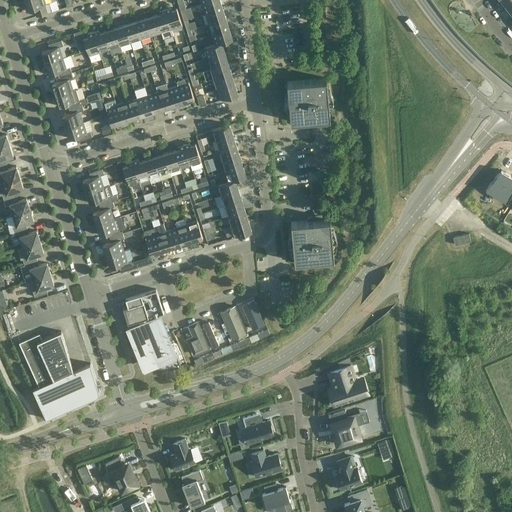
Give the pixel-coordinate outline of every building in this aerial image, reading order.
[(25,0),(29,10),(37,7),(38,12),(51,8),(50,3),(52,2),(51,0),(25,0)] [(177,0),(181,10),(184,9),(186,9),(183,0),(177,0)] [(212,0),(202,3),(205,14),(223,8),(220,0),(212,0)] [(171,7),(165,9),(172,29),(182,26),(177,8),(172,10),(171,7)] [(205,14),(209,24),(226,18),(223,8),(205,14)] [(161,32),(162,32),(164,38),(174,35),(172,29),(165,9),(160,11),(161,14),(156,15),(161,32)] [(156,15),(146,18),(151,36),(161,32),(156,15)] [(146,18),(135,22),(141,39),(151,36),(146,18)] [(209,24),(212,34),(229,29),(226,18),(209,24)] [(184,21),(187,31),(191,29),(194,29),(192,23),(189,24),(188,19),(184,21)] [(135,22),(125,25),(130,42),(141,39),(135,22)] [(125,25),(115,28),(120,46),(130,42),(125,25)] [(115,28),(104,31),(110,49),(120,46),(115,28)] [(212,34),(215,44),(215,45),(222,42),(222,43),(233,39),(229,29),(212,34)] [(99,30),(93,32),(100,52),(110,49),(104,31),(100,33),(99,30)] [(100,52),(93,32),(88,34),(89,36),(84,38),(89,55),(100,52)] [(42,52),(45,63),(63,57),(59,47),(63,46),(61,40),(48,44),(50,49),(42,52)] [(204,48),(208,58),(225,53),(222,43),(222,42),(215,45),(215,44),(204,48)] [(208,58),(211,69),(228,63),(225,53),(208,58)] [(57,72),(59,76),(72,72),(70,67),(66,68),(63,57),(45,63),(49,74),(57,72)] [(211,69),(214,79),(232,73),(228,63),(211,69)] [(128,70),(127,67),(126,64),(116,68),(118,74),(128,70)] [(108,77),(106,73),(105,70),(97,72),(99,76),(101,75),(102,79),(108,77)] [(52,84),(56,95),(73,90),(70,79),(73,78),(72,72),(59,76),(60,81),(52,84)] [(214,79),(217,89),(235,84),(232,73),(214,79)] [(190,76),(193,86),(199,84),(198,79),(196,80),(194,74),(190,76)] [(291,121),(300,120),(308,119),(308,122),(312,123),(313,119),(330,118),(327,78),(287,82),(291,121)] [(177,82),(178,85),(185,106),(190,104),(189,101),(194,99),(189,82),(185,83),(184,79),(177,82)] [(193,86),(196,96),(200,95),(199,89),(202,88),(201,83),(193,86)] [(235,84),(217,89),(221,100),(238,94),(235,84)] [(178,85),(168,89),(173,106),(178,104),(179,107),(185,106),(178,85)] [(79,88),(73,90),(56,95),(59,106),(67,104),(69,109),(82,104),(87,103),(85,96),(82,98),(79,88)] [(168,89),(158,92),(163,109),(173,106),(168,89)] [(158,92),(147,95),(153,112),(163,109),(158,92)] [(200,95),(196,96),(200,106),(206,104),(203,94),(200,95)] [(147,95),(137,98),(143,116),(153,112),(147,95)] [(137,98),(127,102),(132,119),(143,116),(137,98)] [(123,125),(117,105),(115,100),(104,104),(111,126),(117,124),(117,127),(123,125)] [(127,102),(117,105),(123,125),(128,123),(128,121),(132,119),(127,102)] [(62,116),(66,127),(83,122),(80,111),(84,110),(82,104),(69,109),(70,114),(62,116)] [(83,122),(66,127),(69,138),(77,136),(79,141),(92,137),(90,131),(87,132),(83,122)] [(212,130),(216,140),(233,135),(230,124),(212,130)] [(0,148),(10,145),(6,134),(0,135),(0,148)] [(216,140),(219,151),(236,145),(233,135),(216,140)] [(190,143),(184,144),(192,170),(203,167),(196,144),(191,145),(190,143)] [(180,149),(175,150),(180,168),(190,165),(184,144),(179,146),(180,149)] [(0,166),(7,164),(5,159),(13,156),(10,145),(0,148),(0,166)] [(219,151),(222,161),(240,156),(236,145),(219,151)] [(175,150),(164,154),(170,171),(180,168),(175,150)] [(164,154),(154,157),(160,174),(170,171),(164,154)] [(222,161),(225,171),(243,166),(240,156),(222,161)] [(161,179),(160,174),(154,157),(144,160),(151,183),(161,179)] [(138,159),(133,161),(140,185),(141,185),(141,186),(151,183),(144,160),(139,162),(138,159)] [(140,185),(133,161),(127,162),(128,165),(123,167),(128,184),(132,183),(133,187),(140,185)] [(0,174),(3,183),(20,177),(16,166),(8,169),(7,164),(0,166),(0,174)] [(225,171),(229,181),(229,182),(235,180),(246,176),(243,166),(225,171)] [(91,178),(83,181),(86,192),(104,186),(100,176),(104,174),(102,169),(89,173),(91,178)] [(511,176),(501,170),(488,186),(486,189),(504,200),(507,202),(510,195),(511,196),(511,176)] [(2,195),(4,200),(17,196),(15,191),(23,189),(20,177),(3,183),(0,184),(0,193),(1,195),(2,195)] [(218,185),(221,195),(239,190),(235,180),(229,182),(229,181),(218,185)] [(110,184),(104,186),(86,192),(90,203),(98,200),(99,205),(112,201),(118,199),(116,194),(114,195),(110,184)] [(221,195),(224,206),(242,200),(239,190),(221,195)] [(9,205),(13,215),(30,210),(27,198),(19,201),(17,196),(4,200),(6,206),(9,205)] [(178,197),(168,200),(169,204),(173,203),(174,206),(180,203),(178,197)] [(224,206),(228,216),(245,210),(242,200),(224,206)] [(93,213),(96,224),(114,218),(110,208),(114,207),(112,201),(99,205),(101,210),(93,213)] [(12,227),(14,232),(27,228),(26,223),(34,221),(30,210),(13,215),(16,226),(12,227)] [(228,216),(231,226),(248,221),(245,210),(228,216)] [(108,233),(110,237),(123,233),(122,231),(123,231),(124,228),(121,216),(114,218),(96,224),(100,235),(108,233)] [(291,222),(294,261),(334,258),(330,218),(313,220),(312,216),(308,218),(308,220),(291,222)] [(175,222),(176,227),(182,245),(192,241),(187,224),(185,219),(183,218),(176,220),(175,222)] [(203,238),(197,221),(187,224),(192,241),(203,238)] [(248,221),(231,226),(225,228),(228,238),(226,239),(227,239),(252,231),(248,221)] [(182,245),(176,227),(166,231),(172,248),(182,245)] [(20,237),(23,247),(40,242),(37,231),(29,233),(27,228),(14,232),(16,238),(20,237)] [(161,251),(156,234),(154,228),(143,232),(151,255),(161,251)] [(166,231),(156,234),(161,251),(172,248),(166,231)] [(103,245),(107,256),(124,251),(124,250),(121,240),(124,239),(123,233),(110,237),(111,242),(103,245)] [(453,237),(455,245),(471,241),(469,233),(453,237)] [(44,253),(40,242),(23,247),(18,249),(21,260),(23,259),(24,265),(37,260),(36,255),(44,253)] [(124,251),(107,256),(110,267),(118,265),(120,270),(133,266),(131,260),(133,258),(130,249),(124,250),(124,251)] [(26,282),(33,279),(51,274),(47,263),(39,265),(37,260),(24,265),(26,270),(22,271),(26,281),(25,281),(26,282)] [(51,274),(33,279),(36,290),(33,291),(34,297),(48,293),(46,288),(54,285),(51,274)] [(126,314),(125,315),(128,323),(139,320),(140,323),(126,329),(142,366),(150,363),(152,365),(155,366),(159,367),(162,368),(165,368),(168,368),(171,368),(175,368),(178,367),(181,366),(159,314),(164,312),(156,289),(125,299),(128,306),(127,307),(129,314),(126,315),(126,314)] [(254,299),(245,303),(257,331),(267,327),(254,299)] [(234,306),(220,311),(233,342),(247,336),(234,306)] [(200,323),(189,328),(193,338),(188,340),(195,356),(211,348),(201,326),(200,323)] [(209,323),(201,326),(211,348),(211,350),(219,346),(209,323)] [(270,334),(268,329),(257,333),(249,337),(252,342),(260,339),(270,334)] [(40,333),(19,343),(39,386),(33,389),(46,419),(98,396),(99,392),(90,363),(73,371),(61,331),(42,340),(40,333)] [(231,345),(233,350),(241,347),(252,342),(249,337),(231,345)] [(221,349),(223,354),(233,350),(231,345),(221,349)] [(196,366),(197,366),(215,358),(212,352),(194,360),(196,366)] [(335,386),(329,388),(335,405),(351,399),(352,402),(361,399),(360,396),(365,394),(360,378),(356,379),(351,365),(330,372),(335,386)] [(346,410),(328,415),(333,430),(332,430),(332,431),(333,431),(334,434),(333,435),(334,435),(337,444),(360,437),(356,425),(362,423),(359,412),(347,416),(346,410)] [(248,443),(274,435),(269,420),(260,423),(257,413),(243,418),(246,427),(243,428),(248,443)] [(195,462),(190,447),(189,448),(185,438),(173,443),(177,452),(171,454),(177,470),(195,462)] [(252,461),(257,477),(282,469),(277,453),(266,457),(264,450),(251,453),(253,460),(252,461)] [(112,470),(122,491),(136,484),(133,478),(135,477),(132,471),(130,472),(126,463),(123,464),(119,456),(105,462),(109,471),(112,470)] [(335,474),(341,489),(362,482),(357,467),(356,467),(352,456),(337,461),(339,468),(340,469),(341,472),(337,474),(335,474)] [(200,469),(181,476),(184,483),(187,490),(185,491),(190,506),(205,500),(197,480),(203,478),(200,469)] [(274,511),(279,511),(293,508),(290,498),(291,498),(289,493),(288,493),(286,486),(278,489),(276,482),(264,486),(266,492),(262,493),(266,506),(272,504),(274,511)] [(365,511),(361,499),(366,497),(364,491),(367,490),(368,490),(367,489),(348,495),(351,502),(346,503),(345,504),(345,505),(345,504),(347,511),(346,511),(365,511)] [(150,511),(144,497),(139,500),(136,495),(112,506),(113,507),(113,506),(120,503),(122,509),(128,507),(129,511),(150,511)]
